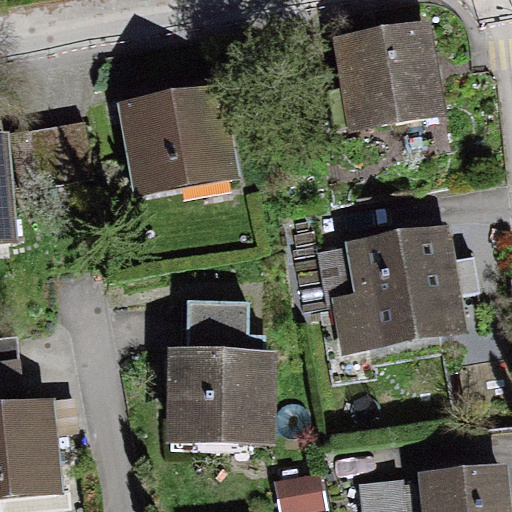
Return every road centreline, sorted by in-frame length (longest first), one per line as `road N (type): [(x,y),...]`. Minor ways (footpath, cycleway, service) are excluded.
road 1 (residential): [(0,42),(264,0)]
road 2 (residential): [(86,295),(126,511)]
